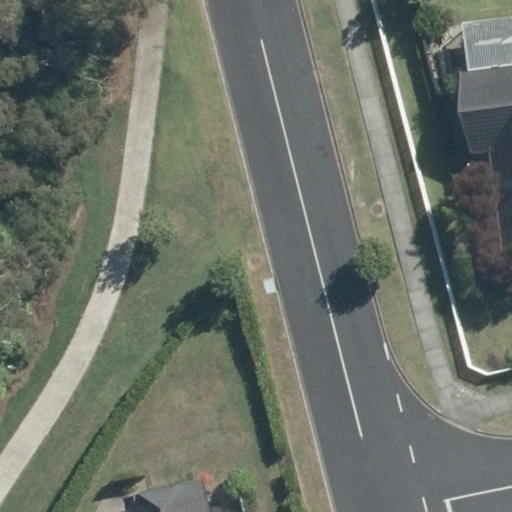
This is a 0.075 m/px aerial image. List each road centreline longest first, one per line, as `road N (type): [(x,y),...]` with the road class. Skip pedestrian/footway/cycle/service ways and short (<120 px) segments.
road 1 (residential): [(381,510),(254,0)]
road 2 (residential): [(381,510),(511,485)]
